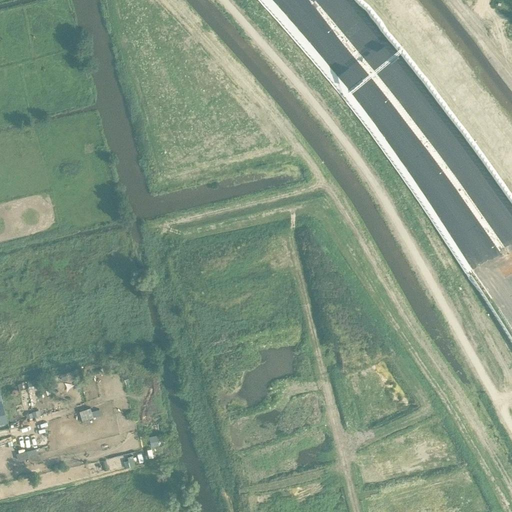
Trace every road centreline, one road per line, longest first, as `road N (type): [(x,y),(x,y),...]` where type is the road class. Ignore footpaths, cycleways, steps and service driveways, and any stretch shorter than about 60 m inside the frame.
road 1 (motorway): [(288,0),(393,128),(511,300)]
road 2 (motorway): [(511,228),(332,0)]
